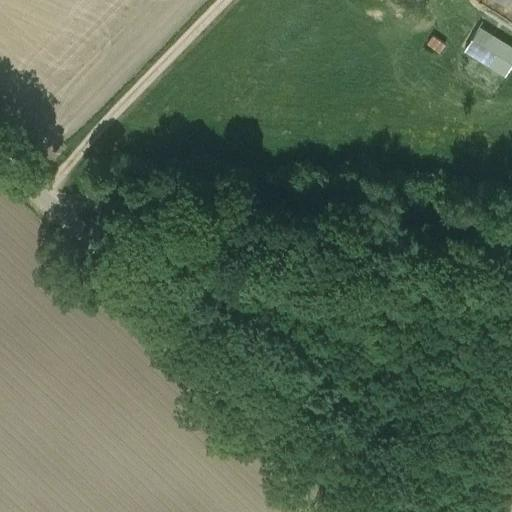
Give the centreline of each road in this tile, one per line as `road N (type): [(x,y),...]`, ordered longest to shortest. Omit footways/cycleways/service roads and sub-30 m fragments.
road 1 (unclassified): [(380,511),(0,156)]
road 2 (track): [(228,0),(39,196)]
